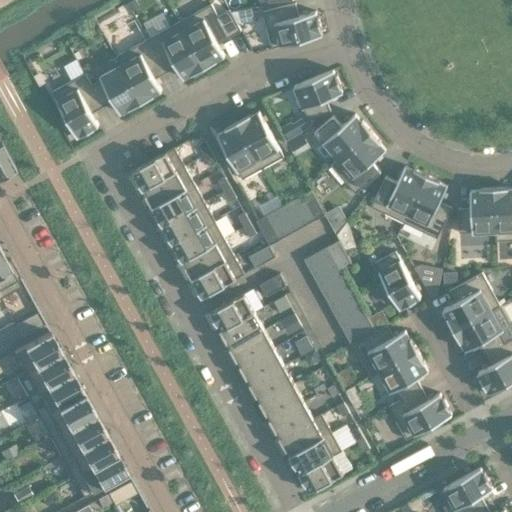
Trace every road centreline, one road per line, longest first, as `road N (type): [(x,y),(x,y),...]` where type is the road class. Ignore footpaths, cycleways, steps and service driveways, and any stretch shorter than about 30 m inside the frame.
road 1 (residential): [(293,511),(95,151),(254,63),(348,41)]
road 2 (residential): [(0,202),(169,511)]
road 3 (residential): [(348,41),(369,94),(406,137),(441,158),(511,163)]
road 4 (residential): [(484,427),(330,511)]
road 5 (residential): [(484,427),(425,321)]
